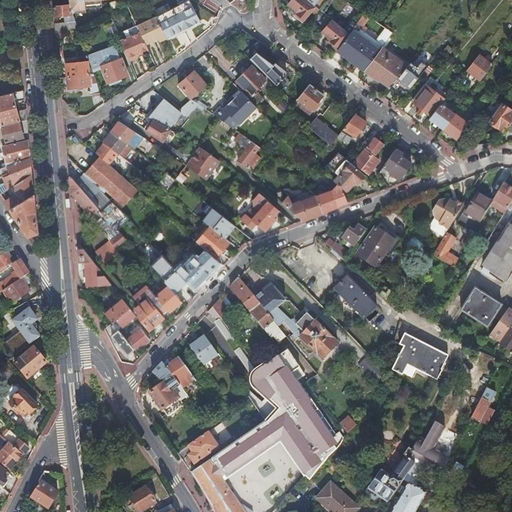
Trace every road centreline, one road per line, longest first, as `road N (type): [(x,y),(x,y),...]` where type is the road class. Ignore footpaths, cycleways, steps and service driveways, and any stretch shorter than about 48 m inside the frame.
road 1 (residential): [(124,391),(247,252),(456,172)]
road 2 (residential): [(261,20),(456,172)]
road 3 (primary): [(37,0),(60,239)]
road 4 (residential): [(69,133),(99,124),(229,16)]
road 5 (residential): [(193,511),(124,391)]
